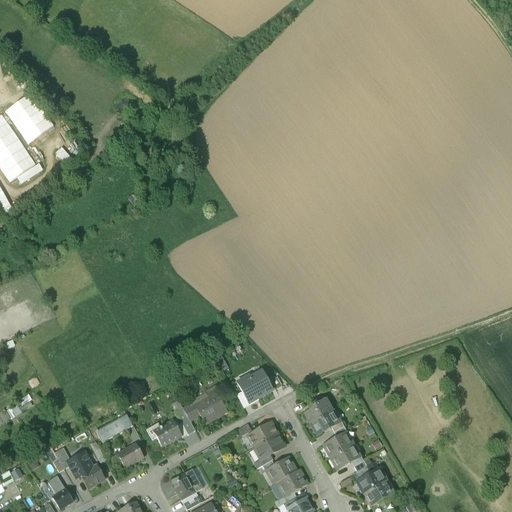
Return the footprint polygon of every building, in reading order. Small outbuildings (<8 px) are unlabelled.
[(27,145),(52,130),(31,96),(6,111),(27,145)] [(35,166),(2,117),(0,117),(0,170),(9,183),(35,166)] [(73,156),(81,148),(71,139),(64,147),(73,156)] [(68,167),(75,161),(63,148),(56,154),(68,167)] [(0,191),(0,217),(12,211),(0,191)] [(262,373),(250,379),(249,377),(237,384),(245,399),(246,398),(250,404),(271,392),(268,386),(269,385),(262,373)] [(210,400),(192,410),(196,418),(200,416),(206,426),(207,426),(206,424),(219,416),(220,418),(228,414),(220,399),(221,399),(217,392),(208,397),(210,400)] [(323,400),(311,407),(312,408),(304,413),(310,424),(331,413),(323,400)] [(192,410),(190,407),(183,410),(190,422),(196,418),(192,410)] [(183,410),(182,409),(176,413),(183,424),(190,436),(195,433),(183,410)] [(0,426),(9,423),(3,412),(0,413),(0,426)] [(331,413),(310,424),(318,437),(330,429),(339,424),(332,412),(331,413)] [(126,415),(96,432),(102,444),(132,427),(126,415)] [(174,422),(162,429),(162,428),(161,429),(159,425),(147,431),(153,441),(158,438),(163,449),(183,437),(177,428),(174,422)] [(262,429),(260,428),(260,430),(248,437),(255,449),(277,435),(271,423),(262,429)] [(339,424),(330,429),(333,434),(343,428),(340,423),(339,424)] [(183,424),(177,428),(183,437),(184,439),(190,436),(183,424)] [(248,427),(236,433),(239,438),(251,432),(248,427)] [(343,428),(333,434),(336,439),(344,435),(345,435),(346,434),(343,428)] [(255,449),(254,449),(260,460),(261,461),(270,456),(284,447),(277,435),(255,449)] [(336,439),(323,447),(330,459),(352,447),(345,435),(344,435),(336,439)] [(380,440),(373,443),(376,449),(382,446),(380,440)] [(105,462),(95,443),(90,446),(100,465),(105,462)] [(136,446),(120,455),(117,456),(121,463),(125,470),(143,459),(136,446)] [(352,447),(330,459),(337,471),(350,463),(359,459),(352,447)] [(63,450),(54,454),(58,461),(64,471),(69,468),(67,465),(70,463),(63,450)] [(70,463),(67,465),(69,468),(75,479),(79,477),(79,476),(90,469),(88,465),(90,464),(85,455),(70,463)] [(121,463),(117,456),(111,459),(116,467),(121,463)] [(270,456),(261,461),(260,460),(254,464),(258,470),(262,468),(272,462),(273,462),(270,456)] [(359,459),(350,463),(354,469),(363,463),(360,458),(359,459)] [(274,467),(266,472),(270,478),(272,477),(276,485),(279,483),(296,473),(288,459),(274,467)] [(58,461),(53,463),(59,474),(64,471),(58,461)] [(272,462),(262,468),(265,473),(266,472),(274,467),(272,462)] [(363,463),(354,469),(357,474),(366,468),(363,463)] [(90,469),(79,476),(79,477),(87,490),(105,480),(97,466),(90,469)] [(0,475),(0,478),(4,487),(15,481),(10,471),(0,475)] [(192,471),(171,483),(181,501),(195,493),(202,490),(192,471)] [(378,471),(357,483),(364,495),(385,483),(378,471)] [(296,473),(279,483),(283,491),(281,492),(284,498),(293,493),(306,485),(299,472),(296,473)] [(73,503),(57,478),(48,483),(56,497),(52,499),(60,511),(73,503)] [(341,484),(343,489),(353,484),(351,479),(341,484)] [(385,483),(364,495),(371,507),(392,495),(385,483)] [(195,493),(181,501),(187,511),(201,504),(195,493)] [(284,498),(283,498),(287,504),(297,498),(293,493),(284,498)] [(287,504),(284,506),(286,510),(302,501),(299,496),(297,498),(287,504)] [(302,501),(286,510),(287,511),(313,511),(306,499),(302,501)] [(140,511),(135,502),(117,511),(140,511)]
